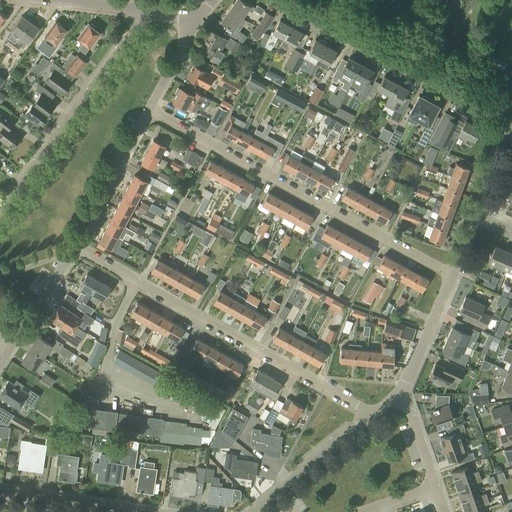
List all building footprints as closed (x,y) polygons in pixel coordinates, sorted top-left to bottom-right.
[(235,0),(229,10),(241,18),(247,10),(251,13),(254,9),(241,0),(235,0)] [(254,9),(254,10),(261,15),(264,10),(257,5),(254,9)] [(237,24),(241,18),(229,10),(221,22),(233,30),(233,29),(238,32),(241,28),(237,24)] [(426,23),(428,12),(419,11),(417,21),(426,23)] [(265,12),(259,24),(266,29),(273,16),(265,12)] [(11,48),(30,22),(21,15),(10,30),(11,30),(9,33),(12,35),(5,44),(11,48)] [(284,39),(291,26),(279,20),(272,33),(271,32),(270,35),(264,33),(259,42),(256,49),(261,52),(265,44),(272,47),(276,40),(278,36),(284,39)] [(16,52),(20,46),(23,48),(27,42),(28,43),(38,28),(30,22),(11,48),(16,52)] [(57,23),(55,22),(45,36),(50,40),(43,49),(50,54),(54,49),(52,48),(55,44),(57,45),(63,38),(62,37),(67,31),(61,26),(61,25),(58,23),(57,23)] [(90,25),(88,24),(77,38),(83,42),(78,49),(85,53),(89,47),(90,48),(100,33),(94,28),(94,26),(91,24),(90,25)] [(259,24),(251,34),(258,39),(266,29),(259,24)] [(290,69),(299,52),(306,40),(299,37),(302,32),(291,26),(284,39),(280,46),(285,49),(289,42),(295,45),(283,65),(284,66),(281,72),(286,75),(290,69)] [(221,60),(224,53),(215,49),(221,37),(209,31),(200,49),(212,55),(221,60)] [(235,53),(240,43),(229,37),(224,47),(235,53)] [(319,57),(326,45),(315,40),(309,51),(307,50),(305,54),(299,52),(290,69),(297,72),(304,59),(312,63),(307,71),(310,73),(316,62),(319,57)] [(316,62),(310,73),(313,75),(319,65),(326,69),(336,51),(326,45),(319,57),(316,62)] [(75,57),(71,53),(61,66),(66,69),(76,77),(86,62),(77,55),(75,57)] [(217,67),(221,60),(212,55),(208,62),(217,67)] [(0,70),(7,77),(18,63),(9,56),(0,68),(0,70)] [(48,61),(43,57),(37,64),(36,66),(41,70),(48,61)] [(361,64),(348,57),(341,70),(348,74),(341,88),(346,91),(350,84),(354,77),(361,64)] [(62,94),(71,83),(60,75),(64,71),(53,63),(48,68),(52,71),(45,82),(62,94)] [(354,77),(366,84),(373,71),(361,64),(354,77)] [(210,74),(193,65),(186,78),(198,84),(198,83),(206,88),(213,75),(219,78),(222,72),(213,67),(210,74)] [(336,83),(342,73),(336,70),(330,80),(336,83)] [(225,74),(219,83),(236,92),(241,83),(225,74)] [(267,83),(251,75),(247,82),(263,91),(267,83)] [(389,96),(396,83),(384,77),(380,84),(374,81),(370,88),(367,95),(373,98),(378,89),(389,96)] [(396,83),(389,96),(384,105),(394,110),(389,118),(398,123),(410,100),(404,97),(408,90),(396,83)] [(33,104),(47,115),(55,104),(50,101),(54,96),(39,85),(35,90),(40,94),(33,104)] [(367,95),(370,88),(364,85),(356,99),(363,103),(367,95)] [(316,104),(324,91),(316,86),(308,100),(316,104)] [(177,95),(173,102),(185,109),(187,107),(196,112),(198,108),(203,110),(209,99),(193,90),(192,93),(181,87),(180,89),(177,88),(174,94),(177,95)] [(289,94),(277,88),(273,97),(284,103),(289,94)] [(346,91),(341,88),(336,95),(334,94),(329,103),(337,107),(346,91)] [(284,103),(284,104),(291,107),(294,106),(298,99),(289,94),(284,103)] [(418,120),(430,99),(423,96),(422,97),(419,95),(406,120),(416,125),(419,120),(418,120)] [(418,120),(419,120),(427,125),(418,142),(424,146),(434,128),(429,125),(439,106),(435,104),(436,102),(430,99),(418,120)] [(47,115),(33,104),(32,104),(24,115),(22,113),(18,118),(30,127),(34,122),(38,126),(46,115),(47,115)] [(218,127),(227,111),(218,106),(210,122),(218,127)] [(312,120),(316,112),(309,108),(305,116),(312,120)] [(0,139),(12,148),(20,137),(9,128),(14,122),(1,113),(0,111),(0,127),(1,128),(0,129),(0,139)] [(347,112),(343,119),(350,123),(354,116),(347,112)] [(242,128),(245,123),(239,120),(230,115),(222,129),(226,131),(224,135),(235,141),(241,131),(242,128)] [(242,128),(246,130),(250,124),(253,119),(249,116),(246,122),(245,123),(242,128)] [(331,127),(335,120),(327,116),(324,123),(331,127)] [(205,132),(210,123),(202,119),(198,128),(205,132)] [(462,127),(456,123),(449,120),(438,141),(444,145),(453,130),(459,133),(457,135),(465,139),(467,137),(474,141),(480,129),(465,121),(462,127)] [(337,139),(344,126),(336,121),(329,134),(337,139)] [(257,153),(267,135),(272,126),(267,123),(262,132),(256,129),(252,136),(246,147),(257,153)] [(337,138),(343,142),(351,129),(345,125),(337,138)] [(377,138),(387,143),(392,132),(383,127),(377,138)] [(393,148),(401,132),(394,129),(386,144),(393,148)] [(252,136),(241,131),(235,141),(246,147),(252,136)] [(270,156),(275,158),(283,144),(267,135),(257,153),(268,159),(270,156)] [(147,151),(159,158),(162,159),(165,154),(161,153),(165,146),(153,140),(147,151)] [(430,147),(428,152),(435,155),(438,150),(430,147)] [(345,169),(354,151),(348,148),(339,166),(345,169)] [(187,163),(192,152),(187,149),(181,160),(187,163)] [(152,169),(159,158),(147,151),(141,163),(152,169)] [(192,166),(198,155),(192,152),(187,163),(191,165),(192,166)] [(198,155),(192,166),(197,169),(203,158),(198,155)] [(293,173),(300,161),(288,155),(282,167),(293,173)] [(191,165),(187,163),(181,160),(179,165),(172,161),(171,164),(182,169),(181,171),(191,175),(192,172),(189,170),(191,165)] [(214,181),(221,167),(210,161),(204,172),(212,176),(210,179),(214,181)] [(304,179),(311,167),(300,161),(293,173),(304,179)] [(451,176),(464,181),(469,168),(456,163),(454,168),(449,166),(447,173),(452,175),(451,176)] [(180,173),(181,171),(182,169),(171,164),(169,167),(180,173)] [(226,184),(232,173),(221,167),(214,181),(218,183),(220,180),(226,184)] [(315,185),(322,173),(311,167),(304,179),(315,185)] [(368,181),(374,170),(368,167),(362,178),(368,181)] [(168,184),(171,178),(160,172),(157,178),(168,184)] [(237,190),(243,179),(232,173),(226,184),(237,190)] [(322,173),(315,185),(327,191),(333,179),(322,173)] [(128,186),(141,193),(147,182),(134,175),(128,186)] [(460,193),(464,181),(451,176),(447,188),(460,193)] [(165,192),(168,186),(151,177),(148,183),(151,184),(149,189),(159,194),(161,190),(165,192)] [(243,179),(237,190),(248,196),(254,185),(243,179)] [(390,193),(396,182),(390,179),(385,190),(390,193)] [(135,204),(141,193),(128,186),(122,198),(135,204)] [(352,204),(358,193),(347,187),(340,198),(352,204)] [(455,206),(460,193),(447,188),(442,201),(455,206)] [(208,191),(205,197),(197,212),(202,214),(209,200),(209,199),(212,193),(208,191)] [(273,210),(279,199),(268,192),(261,204),(273,210)] [(363,211),(369,199),(358,193),(352,204),(363,211)] [(129,216),(135,204),(122,198),(116,209),(129,216)] [(193,219),(201,204),(190,198),(182,213),(193,219)] [(284,216),(290,205),(279,199),(273,210),(284,216)] [(374,217),(381,205),(369,199),(363,211),(374,217)] [(450,218),(455,206),(442,201),(437,213),(450,218)] [(139,207),(147,210),(149,205),(142,202),(139,207)] [(295,223),(301,211),(290,205),(284,216),(295,223)] [(381,205),(374,217),(385,223),(392,211),(381,205)] [(147,211),(147,210),(139,207),(137,211),(144,215),(147,211)] [(123,227),(129,216),(116,209),(110,220),(123,227)] [(147,211),(144,215),(143,218),(150,221),(154,214),(147,211)] [(301,211),(295,223),(306,229),(313,217),(301,211)] [(414,219),(415,216),(408,214),(402,211),(401,214),(407,216),(406,219),(411,221),(412,218),(414,219)] [(446,231),(450,218),(437,213),(435,220),(431,218),(429,224),(433,226),(446,231)] [(184,228),(188,222),(176,215),(173,222),(184,228)] [(212,217),(206,228),(214,232),(219,222),(212,217)] [(117,238),(123,227),(110,220),(104,232),(117,238)] [(188,222),(184,228),(188,230),(192,232),(195,226),(188,222)] [(260,235),(266,224),(263,222),(257,233),(260,235)] [(410,234),(413,228),(398,222),(395,228),(410,234)] [(128,228),(135,232),(138,227),(130,223),(128,228)] [(260,235),(263,236),(269,225),(266,224),(260,235)] [(332,242),(338,230),(326,224),(320,236),(332,242)] [(441,243),(446,231),(433,226),(428,239),(441,243)] [(226,227),(222,235),(230,239),(234,232),(226,227)] [(343,248),(349,236),(338,230),(332,242),(343,248)] [(208,245),(213,235),(206,231),(200,240),(208,245)] [(122,241),(117,238),(104,232),(98,243),(115,252),(123,257),(126,251),(119,247),(122,241)] [(156,244),(160,236),(152,232),(149,239),(151,240),(151,241),(156,244)] [(242,233),(238,240),(247,244),(251,237),(242,233)] [(282,247),(288,235),(285,234),(279,245),(282,247)] [(265,237),(263,236),(260,235),(256,243),(260,246),(265,237)] [(288,235),(282,247),(285,248),(291,237),(288,235)] [(354,254),(360,242),(349,236),(343,248),(354,254)] [(151,253),(155,246),(145,240),(143,244),(145,246),(144,248),(151,253)] [(177,246),(183,249),(186,244),(180,241),(180,240),(177,246)] [(271,240),(266,249),(272,252),(277,243),(271,240)] [(365,260),(371,249),(360,242),(354,254),(365,260)] [(180,255),(183,249),(177,246),(174,252),(180,255)] [(497,266),(504,250),(495,246),(487,262),(497,266)] [(270,259),(273,253),(266,249),(262,255),(270,259)] [(506,271),(511,257),(511,253),(504,250),(497,266),(506,271)] [(200,266),(206,255),(203,253),(197,264),(200,266)] [(251,262),(254,257),(248,254),(246,260),(251,262)] [(206,255),(200,266),(203,267),(209,256),(206,255)] [(386,277),(395,261),(383,255),(377,267),(383,270),(381,274),(386,277)] [(344,266),(347,267),(351,259),(345,256),(341,264),(344,266)] [(254,257),(251,262),(257,265),(259,260),(254,257)] [(162,278),(169,266),(157,259),(150,271),(162,278)] [(287,270),(290,264),(280,259),(277,264),(287,270)] [(399,279),(406,267),(395,261),(386,277),(392,280),(394,276),(399,279)] [(174,284),(181,272),(174,268),(176,266),(171,263),(169,266),(162,278),(174,284)] [(274,275),(277,270),(272,267),(269,272),(274,275)] [(411,285),(417,273),(406,267),(399,279),(411,285)] [(277,270),(274,275),(280,278),(282,279),(279,283),(285,286),(290,276),(277,270)] [(192,279),(195,275),(190,272),(187,276),(181,272),(174,284),(186,291),(192,279)] [(213,284),(217,275),(210,272),(206,281),(213,284)] [(417,273),(411,285),(422,291),(428,280),(417,273)] [(86,274),(80,286),(87,290),(84,295),(89,297),(92,293),(98,281),(86,274)] [(204,285),(192,279),(186,291),(197,297),(204,285)] [(329,287),(331,282),(326,279),(323,284),(329,287)] [(312,295),(315,290),(310,287),(298,280),(296,285),(307,291),(307,292),(312,295)] [(98,281),(92,293),(103,299),(110,287),(98,281)] [(339,295),(344,285),(339,282),(333,292),(339,295)] [(372,295),(377,288),(370,284),(365,294),(370,296),(367,302),(370,303),(374,296),(372,295)] [(372,295),(374,296),(376,297),(372,304),(375,306),(379,298),(379,299),(385,288),(378,285),(377,288),(372,295)] [(315,290),(312,295),(318,298),(321,293),(315,290)] [(224,309),(231,297),(219,291),(213,303),(224,309)] [(81,311),(85,304),(81,301),(80,303),(67,294),(64,299),(77,307),(76,308),(81,311)] [(394,315),(397,309),(403,298),(400,296),(394,308),(393,307),(390,312),(394,315)] [(236,316),(243,304),(231,297),(224,309),(236,316)] [(336,308),(338,302),(333,299),(329,297),(326,302),(336,308)] [(484,329),(489,317),(480,313),(483,305),(465,297),(459,311),(476,319),(474,324),(484,329)] [(403,298),(397,309),(400,310),(406,299),(403,298)] [(248,322),(254,310),(257,306),(245,299),(243,304),(236,316),(248,322)] [(275,313),(280,303),(272,299),(267,309),(275,313)] [(142,321),(149,309),(137,302),(130,314),(142,321)] [(338,302),(336,308),(341,311),(344,305),(338,302)] [(85,304),(81,311),(84,313),(89,317),(89,316),(94,310),(85,304)] [(89,317),(84,313),(80,319),(60,305),(55,312),(76,326),(77,324),(84,329),(88,324),(90,325),(94,319),(89,316),(89,317)] [(283,320),(289,309),(284,306),(278,317),(283,320)] [(153,327),(160,315),(149,309),(142,321),(153,327)] [(254,310),(248,322),(259,329),(266,317),(254,310)] [(70,334),(76,326),(55,312),(50,320),(70,334)] [(165,334),(172,322),(160,315),(153,327),(165,334)] [(388,327),(390,321),(379,317),(377,323),(388,327)] [(390,321),(388,327),(389,327),(389,328),(399,332),(402,324),(390,321)] [(177,341),(184,328),(172,322),(165,334),(162,340),(167,343),(170,337),(177,341)] [(477,343),(474,342),(479,332),(466,326),(464,332),(452,326),(447,338),(467,347),(469,348),(469,347),(474,349),(477,343)] [(283,346),(290,334),(278,327),(272,339),(283,346)] [(504,331),(498,328),(494,335),(501,337),(504,331)] [(126,349),(131,339),(125,336),(125,331),(118,329),(115,343),(121,344),(121,346),(126,349)] [(333,343),(337,332),(329,329),(325,341),(333,343)] [(295,352),(302,340),(290,334),(283,346),(295,352)] [(29,348),(43,357),(51,345),(37,336),(29,348)] [(201,357),(208,345),(196,338),(189,350),(201,357)] [(464,354),(467,347),(447,338),(442,349),(454,355),(451,360),(464,366),(468,356),(464,354)] [(131,339),(126,349),(132,352),(137,342),(131,339)] [(307,359),(314,347),(302,340),(295,352),(307,359)] [(152,358),(155,352),(148,349),(150,344),(145,342),(140,351),(147,355),(152,358)] [(353,363),(354,345),(349,344),(348,348),(341,348),(339,361),(353,363)] [(213,364),(220,351),(208,345),(201,357),(213,364)] [(366,364),(367,350),(361,349),(361,345),(354,345),(353,363),(366,364)] [(69,359),(73,353),(62,346),(58,352),(69,359)] [(314,347),(307,359),(318,366),(325,353),(314,347)] [(35,370),(43,357),(29,348),(21,361),(35,370)] [(508,371),(511,372),(511,350),(507,348),(501,360),(511,364),(508,371)] [(188,388),(120,349),(113,360),(129,369),(128,371),(180,401),(188,388)] [(379,365),(381,351),(367,350),(366,364),(379,365)] [(225,370),(231,358),(220,351),(213,364),(225,370)] [(381,351),(379,365),(393,367),(394,353),(381,351)] [(155,352),(152,358),(157,361),(160,355),(155,352)] [(88,357),(86,363),(95,367),(98,362),(88,357)] [(231,358),(225,370),(236,377),(243,365),(231,358)] [(483,370),(485,370),(486,370),(488,369),(489,368),(490,367),(491,366),(492,365),(492,364),(483,360),(479,369),(480,369),(482,370),(483,370)] [(458,381),(464,370),(446,362),(443,368),(435,364),(429,378),(433,380),(432,383),(440,386),(441,383),(447,386),(451,378),(458,381)] [(511,372),(508,371),(501,368),(499,372),(506,375),(501,386),(511,390),(511,372)] [(196,382),(199,377),(187,370),(184,376),(196,382)] [(259,393),(269,376),(257,370),(250,383),(256,387),(254,390),(259,393)] [(55,380),(45,373),(41,380),(51,386),(55,380)] [(269,376),(259,393),(265,396),(267,393),(273,396),(280,383),(269,376)] [(207,389),(210,383),(199,377),(196,382),(207,389)] [(8,381),(0,392),(0,396),(18,409),(28,394),(25,392),(8,381)] [(218,395),(221,390),(210,383),(207,389),(218,395)] [(221,390),(218,395),(230,402),(236,390),(228,386),(225,392),(221,390)] [(484,395),(484,388),(469,390),(468,394),(472,405),(488,403),(487,395),(484,395)] [(436,425),(451,420),(449,415),(451,415),(448,405),(449,396),(436,395),(435,402),(437,408),(429,411),(433,421),(435,420),(436,425)] [(204,398),(188,398),(188,409),(204,409),(204,398)] [(249,412),(254,402),(249,398),(243,409),(249,412)] [(277,398),(274,407),(280,408),(283,400),(277,398)] [(287,398),(279,411),(278,412),(279,413),(289,419),(290,417),(295,419),(302,406),(292,400),(292,401),(287,398)] [(208,444),(209,430),(202,430),(203,428),(186,426),(186,424),(162,420),(162,419),(116,413),(116,412),(94,409),(95,401),(86,400),(83,418),(79,417),(78,425),(92,426),(92,433),(105,435),(105,434),(113,435),(114,429),(160,435),(159,442),(183,445),(183,443),(200,446),(201,443),(208,444)] [(254,402),(249,412),(255,416),(261,405),(254,402)] [(504,406),(491,410),(495,424),(502,422),(504,426),(511,423),(511,410),(506,412),(504,406)] [(265,420),(272,425),(279,413),(278,412),(279,411),(272,407),(270,411),(265,420)] [(270,411),(269,411),(264,408),(259,418),(260,419),(264,421),(265,420),(270,411)] [(248,417),(233,409),(229,416),(244,424),(248,417)] [(27,432),(31,425),(13,415),(9,421),(27,432)] [(511,423),(504,426),(508,438),(501,440),(503,447),(511,443),(511,423)] [(443,450),(461,444),(460,439),(462,439),(460,432),(465,430),(463,424),(450,428),(452,434),(440,438),(442,443),(440,444),(443,450)] [(9,437),(10,427),(0,425),(0,432),(4,433),(3,436),(9,437)] [(261,429),(252,428),(250,443),(251,445),(255,446),(254,449),(268,451),(267,456),(279,458),(281,446),(280,446),(282,436),(260,433),(261,429)] [(231,445),(235,440),(220,429),(217,434),(231,445)] [(50,455),(52,438),(46,437),(45,444),(31,442),(31,441),(21,440),(19,448),(22,448),(19,468),(36,471),(36,470),(41,471),(44,454),(50,455)] [(52,438),(50,455),(56,456),(59,439),(52,438)] [(128,467),(132,443),(123,441),(122,447),(119,446),(118,454),(124,455),(122,466),(128,467)] [(132,443),(128,467),(135,468),(138,444),(132,443)] [(461,444),(443,450),(445,457),(446,456),(448,461),(460,457),(462,463),(474,458),(472,452),(468,454),(465,447),(463,448),(461,444)] [(256,473),(257,463),(236,459),(236,455),(226,453),(223,468),(231,470),(230,476),(248,479),(250,472),(256,473)] [(74,482),(77,457),(58,454),(57,464),(61,465),(58,479),(74,482)] [(108,460),(100,459),(97,480),(115,483),(115,477),(120,477),(122,468),(108,466),(108,460)] [(153,469),(154,463),(144,461),(143,467),(140,467),(137,491),(152,493),(156,469),(153,469)] [(172,477),(170,487),(172,487),(171,494),(171,499),(181,499),(181,497),(188,499),(189,495),(195,496),(195,494),(197,482),(203,483),(203,482),(205,468),(196,467),(196,472),(184,471),(184,473),(180,472),(179,478),(172,477)] [(454,484),(479,475),(478,471),(470,473),(467,467),(451,473),(454,484)] [(205,468),(203,482),(210,483),(212,483),(213,477),(214,469),(213,469),(205,468)] [(458,496),(475,490),(473,484),(481,481),(479,475),(454,484),(458,496)] [(210,486),(207,501),(208,501),(208,504),(217,506),(217,503),(225,504),(226,498),(231,499),(231,498),(238,499),(239,491),(232,490),(221,488),(210,486)] [(462,507),(487,498),(486,493),(477,496),(475,490),(458,496),(462,507)] [(464,511),(482,511),(481,506),(489,504),(487,498),(462,507),(464,511)]
